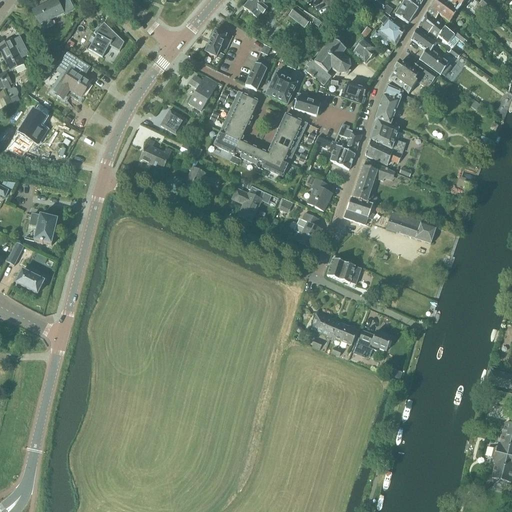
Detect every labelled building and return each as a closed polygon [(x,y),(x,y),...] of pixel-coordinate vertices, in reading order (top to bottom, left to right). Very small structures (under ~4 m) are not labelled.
[(69,1),(59,6),(56,0),(55,0),(32,12),(40,26),(43,32),(52,27),(49,21),(63,14),(64,17),(74,12),(69,1)] [(251,0),(244,9),(257,20),(260,16),(264,19),(270,11),(266,8),(269,4),(271,0),(251,0)] [(378,0),(373,0),(371,2),(380,9),(384,5),(378,0)] [(401,0),(404,2),(405,3),(406,1),(418,9),(423,0),(401,0)] [(458,11),(442,0),(434,0),(427,13),(436,21),(439,16),(449,24),(458,11)] [(466,0),(442,0),(458,11),(466,0)] [(492,17),(498,11),(485,0),(482,0),(479,5),(492,17)] [(405,3),(404,2),(395,16),(408,25),(418,9),(406,1),(405,3)] [(393,10),(385,5),(382,11),(388,16),(393,10)] [(311,20),(295,8),(290,14),(306,27),(311,20)] [(452,35),(436,21),(427,13),(418,28),(428,35),(429,33),(437,40),(438,38),(447,46),(454,37),(452,35)] [(405,33),(388,19),(378,33),(376,32),(370,39),(384,51),(390,43),(395,48),(405,33)] [(124,44),(104,24),(94,35),(96,37),(88,51),(102,59),(110,46),(120,51),(124,44)] [(365,27),(359,35),(364,39),(370,31),(365,27)] [(436,44),(416,30),(410,42),(425,52),(418,61),(440,76),(441,75),(443,77),(450,68),(448,66),(449,64),(431,52),(436,44)] [(468,40),(457,30),(452,35),(454,37),(464,45),(468,40)] [(215,31),(205,53),(216,58),(226,36),(215,31)] [(377,49),(365,39),(353,54),(365,64),(377,49)] [(24,65),(12,40),(0,46),(0,50),(10,72),(24,65)] [(315,63),(311,61),(307,66),(309,68),(309,69),(306,73),(324,87),(331,77),(328,75),(329,74),(328,73),(332,68),(339,74),(338,76),(339,76),(340,75),(346,74),(348,76),(353,70),(350,68),(350,62),(351,61),(350,60),(349,61),(342,55),(345,51),(347,51),(347,50),(345,50),(333,40),(329,45),(328,44),(326,45),(328,46),(324,51),(323,50),(322,51),(323,53),(319,57),(318,56),(317,58),(318,58),(315,63)] [(270,49),(265,47),(261,54),(267,56),(270,49)] [(88,68),(68,55),(60,68),(70,74),(62,87),(59,85),(54,92),(58,95),(57,96),(63,100),(67,95),(82,104),(85,99),(82,97),(92,83),(82,76),(88,68)] [(285,63),(290,65),(294,58),(289,55),(285,63)] [(295,67),(299,60),(294,58),(290,65),(295,67)] [(267,66),(257,62),(245,87),(256,92),(267,70),(265,70),(267,66)] [(412,72),(400,63),(395,70),(396,71),(389,82),(409,95),(417,83),(427,90),(436,76),(418,64),(412,72)] [(288,76),(278,71),(277,75),(276,75),(266,97),(276,102),(286,80),(288,76)] [(6,74),(0,76),(0,79),(5,89),(12,85),(6,74)] [(218,85),(205,77),(202,82),(195,77),(189,85),(198,91),(189,105),(201,113),(218,85)] [(297,84),(286,80),(276,102),(287,107),(297,84)] [(357,86),(356,88),(348,85),(347,87),(345,86),(341,99),(361,106),(364,97),(364,98),(367,90),(357,86)] [(402,94),(386,88),(375,120),(377,121),(390,126),(394,117),(402,120),(404,114),(396,111),(402,94)] [(13,89),(6,92),(14,108),(20,102),(17,97),(18,94),(16,90),(13,89)] [(214,146),(283,178),(307,125),(308,126),(309,125),(286,115),(268,153),(242,141),(260,103),(238,92),(237,93),(239,94),(214,146)] [(228,99),(220,94),(218,100),(226,104),(228,99)] [(309,98),(299,95),(294,110),(317,117),(321,106),(308,102),(309,98)] [(8,97),(3,100),(7,108),(13,106),(8,97)] [(223,109),(226,104),(218,100),(215,105),(223,109)] [(480,106),(474,102),(470,108),(475,112),(480,106)] [(37,145),(46,131),(40,128),(46,119),(34,111),(24,126),(29,130),(25,137),(22,135),(15,145),(25,152),(32,141),(37,145)] [(160,127),(176,137),(186,121),(170,111),(160,127)] [(219,117),(211,113),(209,118),(216,122),(219,117)] [(214,127),(216,122),(209,118),(206,123),(214,127)] [(390,126),(377,121),(370,141),(392,151),(393,151),(402,155),(405,145),(395,141),(399,129),(390,126)] [(339,147),(355,154),(361,136),(349,131),(350,129),(342,126),(338,135),(349,140),(346,146),(340,144),(340,145),(339,147)] [(332,143),(318,137),(315,145),(327,151),(330,148),(331,146),(332,143)] [(139,161),(151,166),(158,151),(153,149),(155,144),(149,141),(139,161)] [(392,151),(370,141),(365,156),(387,167),(389,161),(398,165),(402,156),(393,152),(393,151),(392,151)] [(335,145),(332,143),(331,146),(334,148),(330,162),(349,171),(355,154),(339,147),(340,145),(336,143),(335,145)] [(183,146),(180,151),(189,155),(191,150),(183,146)] [(158,151),(151,166),(163,172),(172,152),(166,149),(164,154),(158,151)] [(222,165),(228,167),(231,160),(226,158),(222,165)] [(196,194),(201,184),(218,189),(220,181),(204,177),(206,174),(194,169),(197,162),(191,159),(186,170),(191,172),(184,188),(196,194)] [(233,170),(236,163),(231,160),(228,167),(233,170)] [(360,185),(355,200),(373,205),(375,198),(368,196),(375,176),(392,182),(395,174),(366,160),(358,184),(360,185)] [(255,180),(259,172),(254,170),(250,177),(255,180)] [(326,192),(328,187),(316,181),(312,190),(314,191),(307,205),(323,213),(332,195),(326,192)] [(9,191),(0,186),(0,195),(5,198),(9,191)] [(238,216),(251,223),(262,201),(248,194),(248,195),(242,193),(237,203),(243,206),(238,216)] [(355,200),(351,198),(344,219),(365,227),(368,220),(372,221),(374,216),(370,214),(372,205),(355,200)] [(290,207),(282,203),(279,210),(287,214),(290,207)] [(437,228),(392,213),(386,230),(431,246),(437,228)] [(305,214),(292,240),(311,249),(315,240),(317,241),(322,230),(316,227),(319,221),(305,214)] [(38,228),(34,242),(41,244),(41,245),(43,245),(43,244),(52,247),(55,234),(58,235),(60,224),(57,224),(58,221),(40,217),(40,218),(32,216),(30,226),(38,228)] [(24,248),(16,243),(16,244),(17,244),(7,262),(6,262),(6,263),(14,267),(14,266),(24,248)] [(333,261),(328,277),(340,280),(340,282),(350,285),(355,268),(333,261)] [(32,270),(30,275),(22,271),(16,284),(37,295),(44,282),(37,279),(39,274),(32,270)] [(321,335),(326,319),(316,315),(312,331),(321,335)] [(331,338),(336,323),(326,319),(321,335),(331,338)] [(341,342),(347,327),(336,323),(331,338),(341,342)] [(347,327),(341,342),(352,346),(357,331),(347,327)] [(376,332),(374,338),(370,336),(371,334),(362,331),(354,352),(362,355),(367,343),(371,345),(370,349),(378,352),(379,349),(386,352),(392,339),(376,332)] [(511,376),(489,371),(486,384),(511,390),(511,376)] [(486,388),(485,398),(497,399),(498,390),(486,388)] [(511,425),(505,424),(500,445),(499,444),(498,446),(494,449),(491,459),(494,463),(494,465),(495,465),(492,479),(510,483),(511,476),(511,425)]
